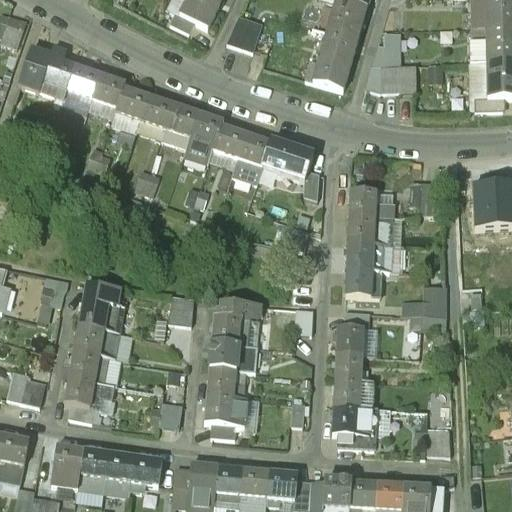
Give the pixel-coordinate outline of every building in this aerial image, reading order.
[(222,3),(214,0),(188,0),(178,22),(193,30),(206,36),(222,3)] [(318,0),(318,1),(336,6),(366,14),(370,0),(318,0)] [(511,0),(485,1),(486,16),(474,16),(475,35),(486,35),(511,34),(511,0)] [(366,14),(336,6),(326,38),(357,47),(366,14)] [(8,23),(0,20),(0,37),(3,38),(8,23)] [(178,22),(173,20),(168,30),(188,40),(193,30),(178,22)] [(17,26),(8,23),(3,38),(12,41),(17,26)] [(260,31),(237,25),(226,52),(252,59),(256,43),(260,31)] [(511,34),(486,35),(487,69),(511,68),(511,34)] [(357,47),(326,38),(317,71),(309,69),(304,87),(342,98),(357,47)] [(267,46),(256,43),(252,59),(262,62),(267,46)] [(64,57),(52,53),(49,61),(30,55),(17,93),(54,105),(55,100),(64,103),(66,97),(74,73),(60,68),(64,57)] [(511,68),(487,69),(487,104),(502,104),(511,103),(511,68)] [(415,72),(399,73),(398,99),(415,98),(415,72)] [(99,81),(74,73),(66,97),(91,105),(99,81)] [(399,73),(381,73),(380,99),(398,99),(399,73)] [(124,90),(99,81),(91,105),(116,114),(123,95),(124,90)] [(148,103),(123,95),(116,114),(115,119),(140,127),(148,103)] [(148,103),(140,127),(164,135),(172,111),(148,103)] [(487,104),(474,104),(474,117),(502,116),(502,104),(487,104)] [(197,120),(172,111),(164,135),(160,147),(176,152),(178,147),(187,150),(197,120)] [(222,128),(197,120),(187,150),(183,161),(207,169),(211,157),(213,152),(214,152),(220,133),(221,133),(222,128)] [(36,128),(21,123),(17,132),(32,137),(36,128)] [(32,137),(17,132),(14,140),(29,146),(32,137)] [(221,133),(220,133),(214,152),(213,152),(211,157),(237,165),(245,141),(221,133)] [(269,150),(245,141),(237,165),(261,174),(269,150)] [(312,164),(269,150),(261,174),(303,188),(304,188),(307,178),(312,164)] [(91,158),(86,173),(95,176),(100,161),(91,158)] [(109,164),(100,161),(95,176),(104,179),(109,164)] [(149,180),(140,177),(134,196),(143,199),(149,180)] [(307,178),(304,188),(303,188),(302,203),(316,207),(318,182),(307,178)] [(158,183),(149,180),(143,199),(152,202),(158,183)] [(511,188),(471,191),(474,235),(511,233),(511,188)] [(419,191),(409,191),(409,207),(418,207),(419,191)] [(428,191),(419,191),(418,207),(427,208),(428,191)] [(198,198),(189,195),(185,208),(194,211),(198,198)] [(208,199),(199,196),(198,198),(194,211),(203,214),(208,199)] [(375,198),(349,197),(348,224),(374,225),(390,226),(391,211),(374,210),(375,198)] [(374,225),(348,224),(347,250),(372,251),(374,225)] [(308,238),(293,233),(290,242),(305,247),(308,238)] [(372,251),(347,250),(345,276),(380,277),(388,278),(390,252),(372,251)] [(380,277),(345,276),(344,302),(379,304),(380,277)] [(44,292),(35,290),(31,305),(40,308),(44,292)] [(53,295),(44,292),(40,308),(49,310),(53,295)] [(480,301),(469,302),(470,315),(480,315),(480,301)] [(192,306),(172,303),(167,330),(190,333),(192,306)] [(108,310),(83,306),(78,332),(103,337),(108,310)] [(422,309),(401,308),(401,321),(409,322),(421,322),(422,309)] [(250,312),(222,309),(221,324),(214,324),(211,350),(237,352),(254,354),(256,333),(250,326),(249,326),(250,312)] [(433,309),(422,309),(421,322),(432,323),(433,309)] [(170,312),(161,310),(158,326),(167,327),(170,312)] [(312,317),(295,315),(292,339),(310,341),(312,317)] [(367,320),(343,318),(342,334),(362,336),(367,336),(367,320)] [(421,322),(409,322),(409,335),(420,336),(421,322)] [(432,323),(421,322),(420,336),(432,336),(432,323)] [(103,337),(78,332),(73,358),(98,363),(103,337)] [(342,334),(336,334),(335,361),(361,362),(362,336),(342,334)] [(237,352),(211,350),(209,376),(234,378),(237,352)] [(98,363),(73,358),(69,384),(94,388),(98,363)] [(361,362),(335,361),(334,387),(359,388),(361,362)] [(234,378),(209,376),(207,402),(232,404),(232,405),(241,406),(242,393),(233,392),(234,378)] [(94,388),(69,384),(64,410),(89,415),(94,388)] [(359,388),(334,387),(333,413),(358,414),(359,388)] [(24,393),(15,391),(11,407),(20,409),(24,393)] [(34,396),(24,393),(20,409),(30,411),(34,396)] [(232,404),(207,402),(204,429),(235,431),(242,432),(245,406),(241,406),(232,405),(232,404)] [(181,412),(162,409),(160,415),(158,432),(178,435),(181,412)] [(303,410),(291,409),(289,432),(301,432),(303,410)] [(358,414),(333,413),(331,440),(337,440),(357,441),(357,440),(362,440),(361,455),(372,455),(374,415),(358,414)] [(160,415),(151,414),(149,430),(158,432),(160,415)] [(235,431),(211,429),(210,443),(234,446),(235,431)] [(447,436),(426,434),(425,453),(424,461),(449,462),(447,436)] [(357,441),(337,440),(337,454),(361,455),(362,440),(357,440),(357,441)] [(27,448),(1,442),(0,447),(0,487),(19,492),(27,448)] [(83,456),(57,452),(51,492),(77,496),(79,481),(83,456)] [(108,460),(83,456),(79,481),(105,485),(108,460)] [(134,464),(108,460),(105,485),(130,489),(134,464)] [(161,468),(134,464),(130,489),(157,493),(161,468)] [(217,475),(190,472),(189,478),(185,511),(212,511),(214,505),(214,504),(215,500),(217,475)] [(243,477),(217,475),(215,500),(240,502),(243,477)] [(185,511),(189,478),(174,476),(170,511),(185,511)] [(269,480),(243,477),(240,502),(266,505),(269,480)] [(295,483),(269,480),(266,505),(293,508),(295,483)] [(348,511),(350,489),(324,488),(323,490),(322,511),(348,511)] [(322,511),(323,490),(310,489),(307,511),(322,511)] [(374,511),(376,491),(350,489),(348,511),(374,511)] [(400,511),(402,493),(376,491),(374,511),(400,511)] [(441,511),(442,494),(402,492),(402,493),(400,511),(441,511)] [(31,511),(33,499),(18,497),(14,511),(31,511)]
